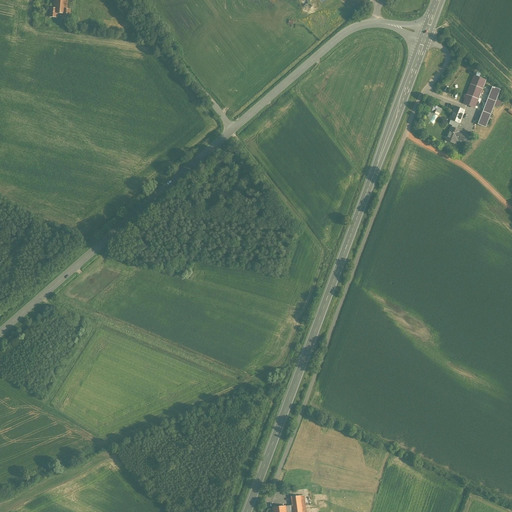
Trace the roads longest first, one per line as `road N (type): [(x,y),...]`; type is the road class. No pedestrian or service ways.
road 1 (unclassified): [(262,511),(405,132),(447,61),(425,35)]
road 2 (secondary): [(425,35),(246,511)]
road 3 (track): [(228,132),(323,256),(282,365),(107,443)]
road 4 (secondary): [(0,332),(232,129)]
road 5 (secondary): [(232,129),(353,28),(382,23),(425,35)]
road 6 (unclassified): [(132,0),(232,129)]
road 7 (track): [(511,210),(458,159),(405,132)]
